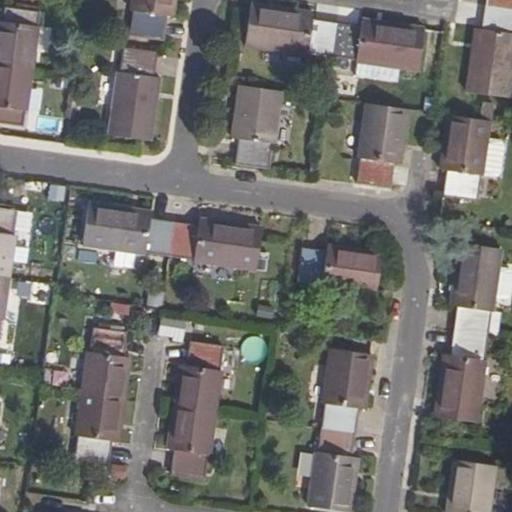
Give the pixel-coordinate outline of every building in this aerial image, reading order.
[(136,0),(136,8),(140,9),(137,33),(168,37),(171,13),(178,14),(180,0),(136,0)] [(511,0),(489,0),(485,34),(478,33),(470,95),(511,100),(511,0)] [(0,118),(28,122),(30,108),(34,108),(47,25),(42,25),(44,10),(12,5),(9,20),(4,19),(0,42),(0,118)] [(363,22),(363,28),(314,21),(315,15),(252,6),(248,48),(308,57),(309,54),(358,61),(357,64),(419,73),(426,31),(363,22)] [(156,138),(166,76),(159,75),(162,50),(128,45),(124,71),(122,70),(114,132),(156,138)] [(274,147),(277,148),(284,95),(241,89),(233,142),(240,143),(237,165),(271,171),(274,147)] [(404,168),(411,114),(368,107),(360,161),(364,161),(361,186),(394,191),(398,167),(404,168)] [(484,120),(496,121),(497,109),(486,107),(484,120)] [(486,180),(492,143),(495,126),(452,120),(445,174),(449,174),(446,195),(445,199),(481,204),(484,180),(486,180)] [(492,143),(486,180),(503,182),(507,179),(511,151),(507,145),(492,143)] [(147,258),(147,255),(196,262),(195,266),(258,274),(264,231),(201,222),(201,228),(153,221),(154,215),(89,206),(84,249),(147,258)] [(0,345),(0,346),(4,321),(8,321),(18,236),(15,236),(18,212),(0,209),(0,345)] [(490,364),(487,363),(493,316),(497,316),(506,254),(463,248),(454,310),(460,310),(453,358),(448,357),(440,419),(481,424),(490,364)] [(377,299),(384,256),(331,249),(330,254),(305,250),(301,286),(324,289),(323,291),(377,299)] [(155,335),(180,343),(186,322),(161,315),(155,335)] [(91,358),(87,357),(76,441),(80,442),(77,466),(109,470),(112,447),(120,448),(130,364),(124,363),(127,339),(94,335),(91,358)] [(208,460),(213,461),(225,377),(220,377),(224,352),(191,348),(188,372),(181,371),(169,455),(175,455),(171,479),(205,484),(208,460)] [(325,410),(329,411),(322,459),(318,458),(310,511),(314,511),(353,511),(360,464),(354,464),(361,416),(368,417),(375,363),(332,357),(325,410)] [(494,511),(500,473),(457,467),(450,511),(494,511)]
